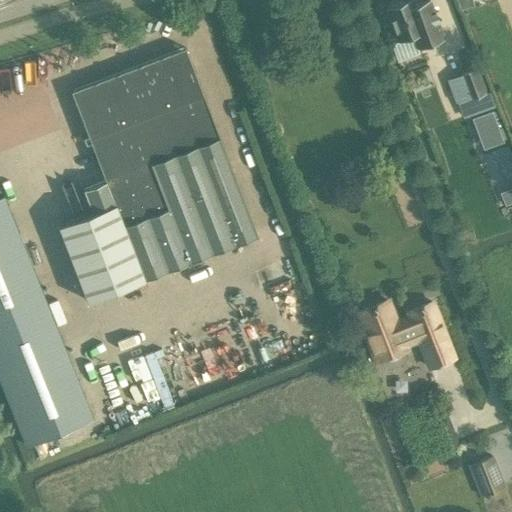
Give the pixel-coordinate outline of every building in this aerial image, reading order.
[(424,0),(413,4),(411,0),(404,0),(384,7),(397,41),(412,35),(417,48),(443,38),(436,21),(437,21),(434,11),(433,11),(428,0),(424,0)] [(184,47),(71,90),(107,180),(84,189),(94,212),(60,225),(89,299),(256,235),(184,47)] [(458,73),(459,75),(447,79),(455,102),(468,97),(468,98),(484,93),(475,66),(458,73)] [(0,196),(0,379),(26,444),(93,418),(4,195),(0,196)] [(397,327),(387,302),(358,313),(376,360),(377,360),(379,364),(382,367),(385,368),(390,368),(396,366),(401,363),(404,360),(406,357),(406,353),(405,349),(406,349),(404,345),(419,339),(429,366),(452,357),(431,303),(408,312),(412,321),(397,327)] [(481,495),(504,486),(491,455),(469,463),(481,495)]
